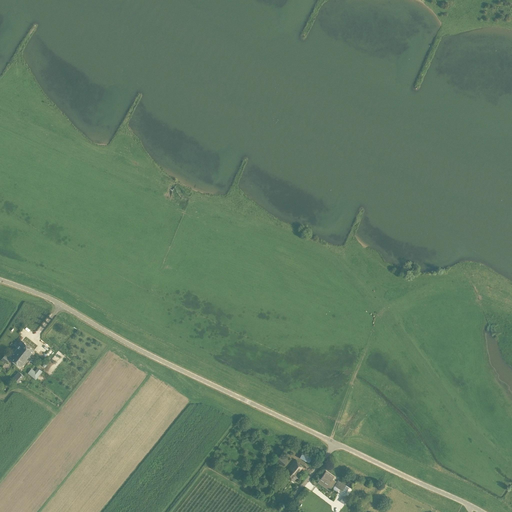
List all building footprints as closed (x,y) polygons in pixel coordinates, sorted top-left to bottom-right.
[(22,341),(9,357),(5,354),(1,359),(6,363),(10,358),(21,366),(34,350),(22,341)] [(36,370),(33,368),(28,373),(37,379),(44,371),(39,367),(36,370)] [(13,379),(19,383),(24,376),(19,372),(13,379)] [(277,460),(283,466),(289,460),(282,454),(277,460)] [(309,464),(311,460),(307,457),(302,455),(299,459),(304,461),(304,462),(309,464)] [(305,470),(295,462),(283,476),(293,484),(296,479),(297,480),(305,470)] [(331,483),(332,481),(331,480),(333,476),(326,471),(321,478),(329,483),(329,482),(331,483)] [(334,487),(332,490),(333,491),(337,494),(339,491),(342,493),(342,492),(345,494),(349,488),(337,480),(333,487),(334,487)]
